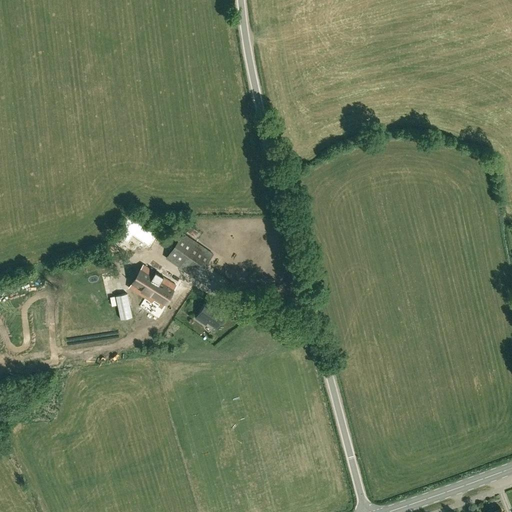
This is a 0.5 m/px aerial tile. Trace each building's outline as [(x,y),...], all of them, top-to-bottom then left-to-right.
[(196,278),(213,254),(183,234),(167,258),(196,278)] [(162,307),(176,287),(144,265),(130,285),(162,307)] [(217,328),(227,314),(208,301),(196,318),(205,325),(207,322),(217,328)] [(64,320),(109,317),(108,302),(63,306),(64,320)] [(70,339),(134,330),(132,313),(67,322),(70,339)]
